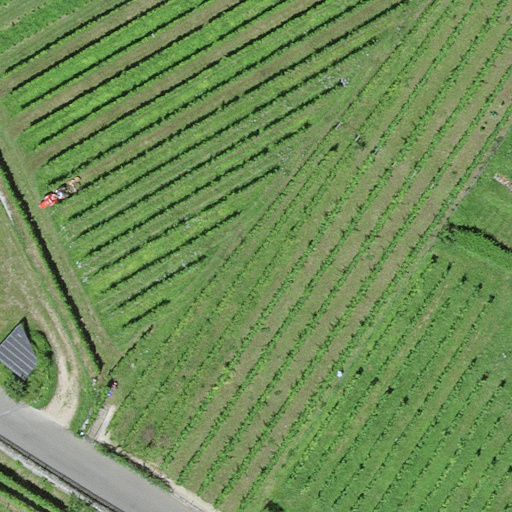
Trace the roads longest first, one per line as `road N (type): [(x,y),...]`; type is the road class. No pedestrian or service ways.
road 1 (track): [(48,447),(67,409),(68,361),(0,213)]
road 2 (unclassified): [(160,511),(0,413)]
